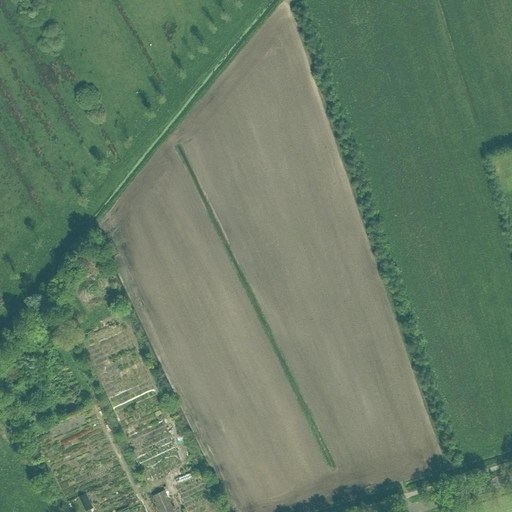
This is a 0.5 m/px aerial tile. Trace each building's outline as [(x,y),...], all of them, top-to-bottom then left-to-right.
[(139,458),(140,458),(144,468),(180,453),(171,430),(168,423),(131,438),(139,458)] [(184,482),(192,480),(189,474),(182,476),(184,482)] [(153,495),(160,511),(174,511),(175,511),(165,490),(153,495)] [(207,505),(209,509),(201,511),(220,511),(216,501),(207,505)] [(194,511),(203,507),(202,502),(192,506),(194,511)]
